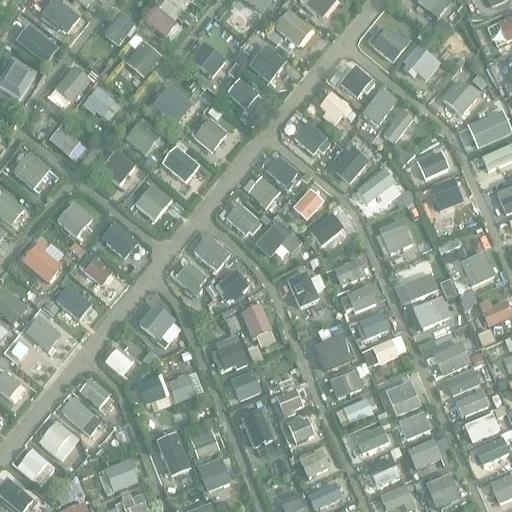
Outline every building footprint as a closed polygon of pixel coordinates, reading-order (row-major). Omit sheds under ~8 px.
[(68,0),(85,13),(95,0),(68,0)] [(241,0),(240,1),(261,17),(268,9),(275,0),(241,0)] [(304,9),(303,11),(321,24),(339,1),(337,0),(303,0),(299,5),(304,9)] [(414,0),(413,2),(437,23),(444,15),(451,7),(443,0),(414,0)] [(486,0),(490,9),(505,3),(503,0),(486,0)] [(41,19),(66,38),(70,31),(79,20),(55,2),(46,13),(41,19)] [(280,11),(286,15),(293,7),(287,3),(280,11)] [(145,28),(164,43),(169,36),(176,29),(157,14),(151,22),(145,28)] [(274,32),(298,52),(304,44),(311,34),(289,16),(274,32)] [(102,39),(118,51),(135,30),(119,18),(102,39)] [(506,47),(511,44),(511,20),(497,27),(503,40),(506,47)] [(371,51),(392,68),(407,51),(386,34),(371,51)] [(266,41),(276,49),(282,43),(272,35),(266,41)] [(23,53),(43,66),(56,50),(37,36),(23,53)] [(134,76),(144,84),(160,63),(151,56),(142,48),(124,69),(134,76)] [(199,75),(211,83),(225,66),(213,57),(203,48),(188,65),(199,75)] [(416,49),(402,65),(406,67),(403,71),(414,80),(417,77),(426,85),(440,67),(416,49)] [(248,72),(268,89),(277,79),(286,67),(266,51),(256,63),(248,72)] [(0,97),(0,99),(21,113),(27,104),(21,99),(33,81),(17,71),(0,97)] [(339,89),(356,103),(372,85),(355,71),(339,89)] [(61,102),(70,108),(89,86),(80,80),(73,73),(55,95),(61,102)] [(226,99),(246,115),(258,100),(238,84),(232,92),(226,99)] [(511,84),(503,89),(508,100),(511,98),(511,84)] [(451,114),(460,122),(476,102),(458,85),(441,105),(451,114)] [(96,112),(103,118),(113,106),(97,93),(82,110),(92,117),(96,112)] [(150,114),(168,127),(173,120),(184,106),(168,93),(156,107),(150,114)] [(396,107),(380,95),(362,120),(378,132),(396,107)] [(322,122),(333,131),(342,120),(345,122),(351,115),(331,98),(325,106),(319,112),(326,118),(322,122)] [(501,114),(468,129),(478,151),(492,145),(497,143),(511,137),(501,114)] [(387,144),(393,149),(412,124),(402,116),(383,141),(387,144)] [(124,143),(144,160),(152,152),(161,141),(141,123),(131,134),(124,143)] [(193,142),(211,157),(219,148),(227,138),(209,123),(200,134),(193,142)] [(293,144),(312,161),(319,153),(327,144),(307,127),(300,136),(293,144)] [(47,146),(67,163),(73,157),(79,148),(59,133),(53,141),(47,146)] [(174,149),(183,156),(187,152),(178,144),(174,149)] [(480,162),(487,177),(511,166),(511,149),(480,162)] [(395,162),(403,170),(415,159),(406,150),(395,162)] [(159,167),(185,189),(192,182),(200,174),(175,152),(166,160),(159,167)] [(331,175),(348,190),(367,167),(350,153),(331,175)] [(98,176),(118,192),(136,171),(115,154),(98,176)] [(416,168),(424,185),(448,174),(440,157),(416,168)] [(14,178),(35,195),(44,187),(50,178),(30,160),(23,168),(14,178)] [(265,177),(287,195),(292,189),(290,188),(292,186),(297,177),(278,162),(270,169),(265,177)] [(0,176),(0,177),(5,182),(11,174),(5,169),(0,176)] [(355,195),(366,209),(394,189),(389,182),(383,174),(355,195)] [(303,176),(299,181),(304,186),(309,181),(310,180),(304,175),(303,176)] [(259,211),(265,216),(272,207),(279,199),(260,184),(247,199),(261,210),(259,211)] [(437,212),(450,207),(449,204),(460,200),(456,192),(452,184),(428,194),(432,202),(437,212)] [(134,210),(154,226),(160,219),(171,204),(152,188),(141,202),(134,210)] [(413,196),(418,206),(425,202),(421,193),(413,196)] [(408,194),(399,198),(404,210),(413,206),(408,194)] [(299,221),(306,227),(322,208),(309,196),(292,214),(299,221)] [(511,199),(499,205),(506,220),(511,217),(511,196),(511,197),(511,199)] [(0,221),(12,231),(19,224),(26,215),(5,199),(0,205),(0,221)] [(58,228),(77,243),(83,237),(87,230),(93,224),(74,208),(70,214),(65,222),(58,228)] [(226,223),(246,240),(251,234),(258,227),(238,210),(231,217),(226,223)] [(414,210),(407,213),(412,225),(419,221),(414,210)] [(320,251),(342,234),(336,226),(331,218),(308,236),(314,244),(320,251)] [(259,224),(266,230),(270,225),(263,219),(259,224)] [(275,226),(255,248),(269,260),(279,248),(289,257),(298,247),(275,226)] [(102,245),(126,264),(134,258),(140,248),(116,228),(110,238),(102,245)] [(383,262),(412,251),(402,229),(374,242),(383,262)] [(192,258),(215,278),(223,270),(231,261),(207,240),(199,250),(192,258)] [(454,243),(442,248),(444,253),(455,248),(454,243)] [(23,269),(48,289),(55,282),(61,272),(57,270),(64,261),(51,250),(45,258),(38,252),(30,262),(23,269)] [(85,278),(103,292),(108,286),(113,279),(95,265),(99,259),(92,253),(78,271),(86,276),(85,278)] [(484,258),(458,269),(466,284),(463,286),(465,290),(469,289),(470,292),(495,282),(484,258)] [(333,274),(340,291),(364,281),(358,265),(333,274)] [(175,284),(193,300),(199,292),(206,283),(189,268),(182,277),(175,284)] [(234,273),(214,290),(226,305),(228,304),(229,305),(247,291),(234,273)] [(306,276),(286,284),(299,312),(319,304),(315,295),(324,290),(319,279),(309,283),(306,276)] [(403,291),(410,307),(434,297),(432,294),(436,292),(430,279),(403,291)] [(446,282),(439,285),(444,296),(452,293),(446,282)] [(61,298),(55,305),(76,323),(84,316),(89,307),(68,289),(61,298)] [(350,310),(354,318),(376,309),(373,300),(369,292),(347,301),(350,310)] [(410,315),(419,336),(426,334),(427,338),(434,335),(432,331),(450,323),(451,324),(466,319),(455,293),(440,300),(441,302),(410,315)] [(0,319),(14,331),(22,324),(28,315),(4,294),(0,298),(0,319)] [(38,300),(33,307),(40,313),(46,305),(38,300)] [(466,314),(471,313),(470,310),(476,307),(474,302),(463,306),(466,314)] [(59,312),(49,304),(42,312),(52,320),(59,312)] [(477,310),(488,333),(511,323),(511,322),(504,306),(491,312),(488,305),(483,308),(477,310)] [(246,307),(233,312),(238,324),(241,332),(265,323),(262,315),(258,306),(248,310),(246,307)] [(146,338),(154,343),(169,324),(162,319),(154,312),(138,330),(146,338)] [(358,328),(366,346),(388,336),(384,327),(380,319),(358,328)] [(26,339),(48,358),(56,350),(62,341),(40,322),(34,332),(26,339)] [(218,352),(210,356),(219,375),(234,369),(235,373),(247,368),(234,337),(215,346),(218,352)] [(341,341),(312,353),(323,379),(352,366),(341,341)] [(375,362),(378,369),(397,361),(394,354),(390,345),(371,353),(375,362)] [(443,382),(470,370),(465,359),(460,348),(433,360),(438,372),(443,382)] [(156,356),(159,364),(172,359),(168,351),(156,356)] [(104,367),(121,381),(130,369),(133,365),(118,352),(115,355),(109,362),(104,367)] [(141,364),(148,369),(156,360),(150,354),(141,364)] [(501,365),(507,380),(511,377),(511,358),(510,359),(511,361),(501,365)] [(371,378),(376,388),(386,384),(381,373),(371,378)] [(0,397),(10,405),(16,397),(21,390),(5,376),(4,378),(0,374),(0,397)] [(290,374),(276,378),(281,395),(295,391),(290,374)] [(355,374),(329,384),(336,402),(362,392),(355,374)] [(452,403),(479,391),(472,375),(445,387),(452,403)] [(230,409),(261,398),(255,387),(252,377),(222,389),(230,409)] [(166,388),(175,409),(196,402),(187,380),(166,388)] [(140,401),(144,412),(165,403),(160,392),(156,381),(136,389),(140,401)] [(78,399),(96,414),(102,408),(109,400),(91,384),(84,393),(78,399)] [(392,414),(395,422),(419,412),(416,403),(412,394),(409,387),(385,397),(388,404),(392,414)] [(278,412),(283,423),(304,415),(296,394),(274,402),(278,412)] [(462,423),(489,413),(482,397),(455,408),(459,416),(462,423)] [(64,412),(60,419),(80,436),(86,430),(93,421),(72,402),(64,412)] [(341,409),(333,412),(341,431),(372,418),(366,402),(343,413),(341,409)] [(263,451),(274,446),(262,415),(250,421),(240,425),(252,454),(263,451)] [(405,447),(430,437),(423,418),(397,429),(405,447)] [(464,431),(471,449),(499,437),(492,420),(464,431)] [(55,424),(38,446),(61,464),(75,447),(68,441),(71,437),(55,424)] [(291,441),(295,449),(314,441),(310,433),(307,424),(287,432),(291,441)] [(353,444),(361,460),(388,449),(381,432),(353,444)] [(197,465),(218,457),(214,448),(210,436),(189,444),(193,456),(197,465)] [(176,437),(156,445),(171,481),(190,473),(176,437)] [(409,464),(415,476),(442,465),(436,453),(433,444),(406,456),(409,464)] [(474,456),(482,471),(509,460),(502,444),(474,456)] [(393,454),(389,456),(392,464),(401,460),(398,452),(393,454)] [(16,473),(32,486),(40,476),(47,469),(31,455),(24,463),(16,473)] [(303,476),(308,484),(329,474),(324,465),(321,456),(299,466),(303,476)] [(286,461),(276,465),(282,477),(291,473),(286,461)] [(197,474),(207,497),(230,487),(221,464),(197,474)] [(376,494),(399,484),(395,477),(391,464),(368,473),(372,487),(376,494)] [(107,489),(113,500),(138,491),(132,480),(128,466),(103,476),(107,489)] [(90,470),(78,474),(81,483),(93,479),(90,470)] [(511,480),(489,491),(499,510),(511,505),(511,480)] [(425,490),(434,511),(440,511),(459,505),(448,481),(425,490)] [(0,491),(0,502),(12,511),(25,511),(31,505),(6,484),(0,491)] [(421,485),(413,488),(417,498),(425,495),(421,485)] [(68,490),(73,501),(81,498),(76,486),(68,490)] [(310,509),(311,511),(323,511),(340,504),(336,498),(333,490),(307,501),(310,509)] [(380,502),(383,511),(400,511),(402,511),(413,511),(404,492),(380,502)] [(298,497),(279,505),(282,511),(308,511),(302,496),(298,498),(298,497)] [(121,511),(145,511),(144,510),(141,500),(120,508),(121,511)]
